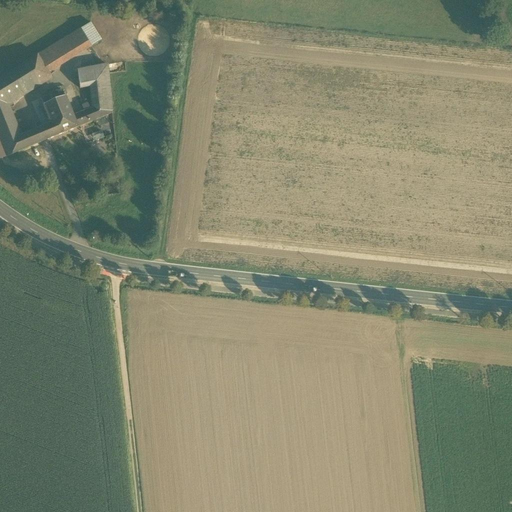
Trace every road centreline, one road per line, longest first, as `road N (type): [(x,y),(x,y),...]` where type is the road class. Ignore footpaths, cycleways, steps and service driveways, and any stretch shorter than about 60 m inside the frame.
road 1 (tertiary): [(511,309),(116,264),(0,208)]
road 2 (track): [(116,264),(138,511)]
